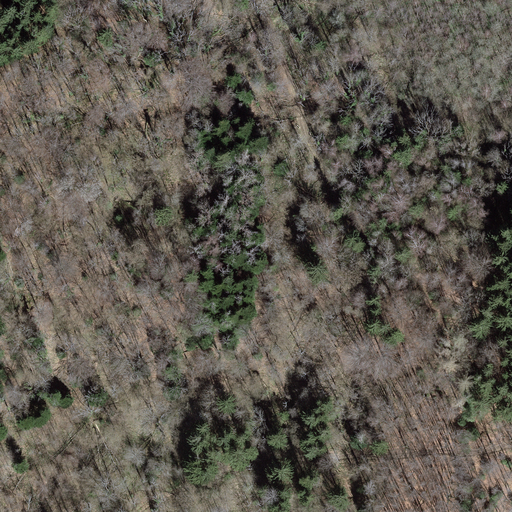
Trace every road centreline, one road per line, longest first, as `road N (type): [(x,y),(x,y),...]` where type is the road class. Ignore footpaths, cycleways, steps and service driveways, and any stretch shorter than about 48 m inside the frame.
road 1 (track): [(256,0),(327,176),(395,268),(511,319)]
road 2 (track): [(511,434),(326,431)]
